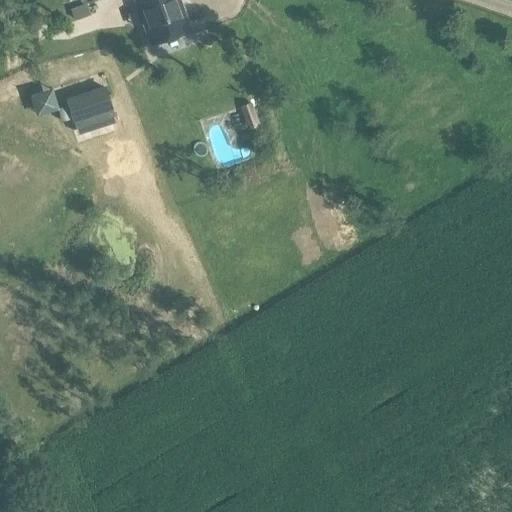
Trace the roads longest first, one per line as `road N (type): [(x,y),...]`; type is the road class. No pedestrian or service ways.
road 1 (unclassified): [(188,187),(217,229),(236,239),(256,233),(511,75)]
road 2 (unclassified): [(511,11),(478,0),(204,0)]
